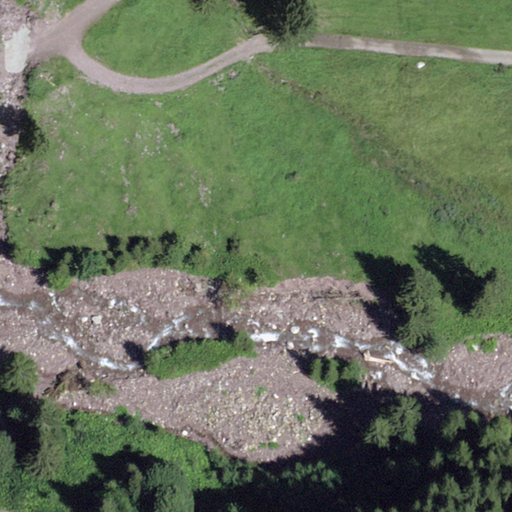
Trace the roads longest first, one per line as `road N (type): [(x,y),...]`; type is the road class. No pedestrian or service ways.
road 1 (track): [(60,37),(92,72),(139,87),(182,84),(293,38),(511,55)]
road 2 (track): [(0,65),(112,0)]
